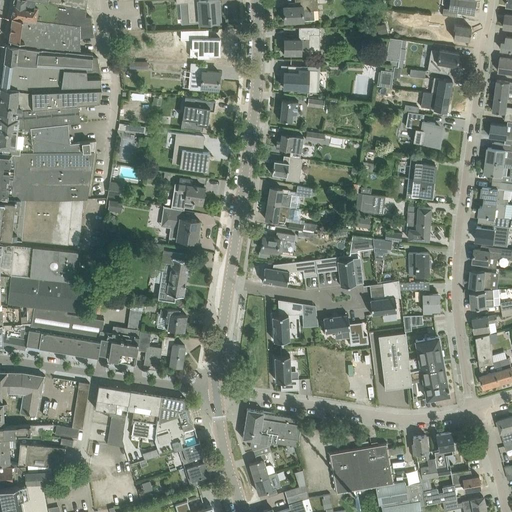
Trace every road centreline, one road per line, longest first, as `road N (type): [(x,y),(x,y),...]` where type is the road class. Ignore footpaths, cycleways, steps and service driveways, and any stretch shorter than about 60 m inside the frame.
road 1 (residential): [(471,409),(456,309),(457,232),(491,0)]
road 2 (tertiary): [(228,284),(255,103),(257,0)]
road 3 (residential): [(471,409),(398,417),(215,390)]
road 4 (residential): [(0,357),(215,390)]
road 5 (residential): [(104,0),(116,72),(102,195)]
road 6 (tertiary): [(243,511),(215,390)]
